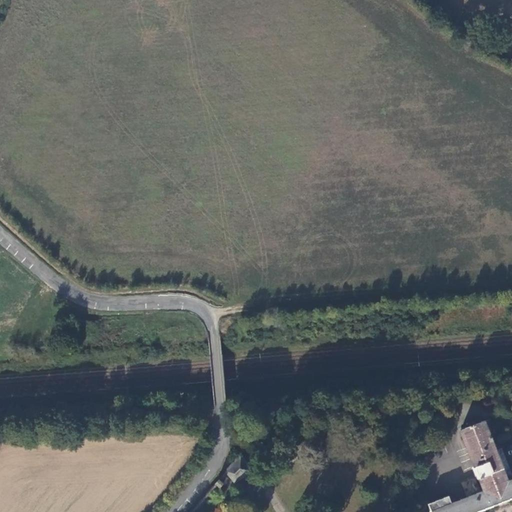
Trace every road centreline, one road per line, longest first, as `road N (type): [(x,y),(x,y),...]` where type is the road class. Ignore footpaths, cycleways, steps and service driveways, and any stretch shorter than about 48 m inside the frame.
road 1 (tertiary): [(220,438),(214,333),(203,309),(174,300),(85,299),(0,233)]
road 2 (track): [(208,315),(511,287)]
road 3 (track): [(473,413),(453,397),(364,409),(262,474)]
road 4 (unknown): [(220,405),(73,413)]
